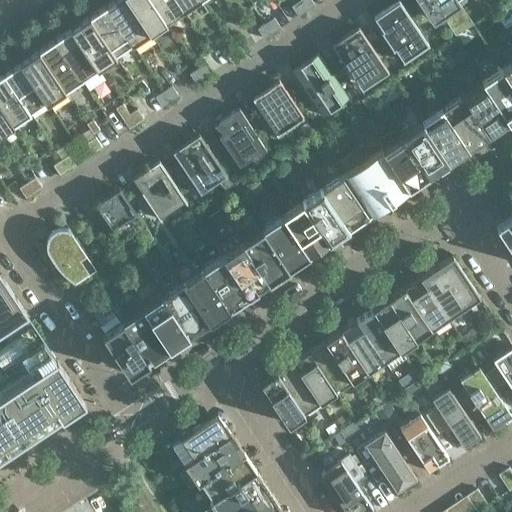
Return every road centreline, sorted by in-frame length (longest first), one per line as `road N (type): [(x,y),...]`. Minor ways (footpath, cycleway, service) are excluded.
road 1 (residential): [(7,231),(350,0)]
road 2 (residential): [(214,363),(452,206)]
road 3 (residential): [(131,421),(7,231)]
road 4 (residential): [(316,511),(214,363)]
road 5 (residential): [(0,510),(131,421)]
road 6 (residential): [(405,511),(511,440)]
